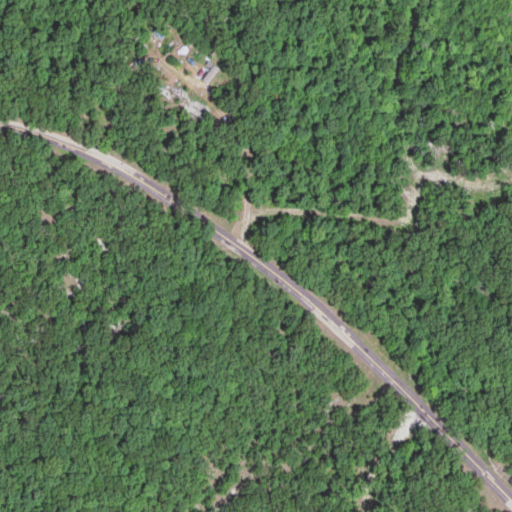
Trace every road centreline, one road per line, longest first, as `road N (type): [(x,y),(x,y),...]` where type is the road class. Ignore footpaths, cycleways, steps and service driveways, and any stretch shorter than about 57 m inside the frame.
road 1 (residential): [(0,115),(31,119),(130,162),(342,318),(511,497)]
road 2 (track): [(420,398),(366,468),(358,511)]
